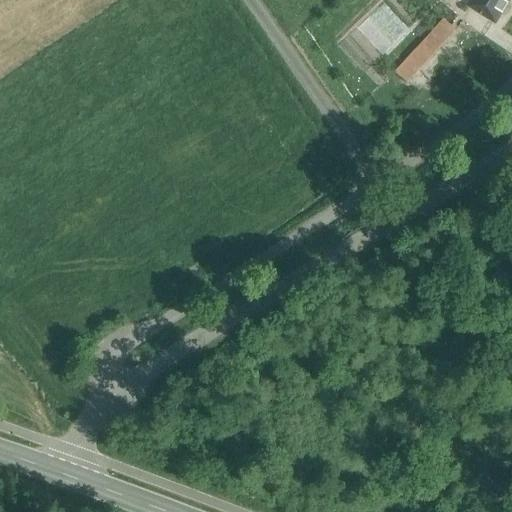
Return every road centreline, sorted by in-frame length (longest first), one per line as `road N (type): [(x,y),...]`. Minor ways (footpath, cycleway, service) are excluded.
road 1 (unclassified): [(38,466),(96,416),(511,149)]
road 2 (track): [(414,217),(262,0)]
road 3 (secondary): [(161,511),(38,466)]
